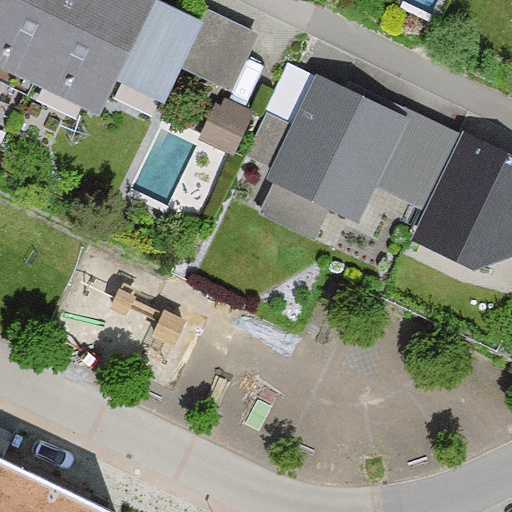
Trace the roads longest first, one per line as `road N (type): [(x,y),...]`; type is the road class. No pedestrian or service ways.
road 1 (residential): [(0,371),(291,511)]
road 2 (residential): [(278,0),(511,111)]
road 3 (residential): [(390,511),(511,466)]
